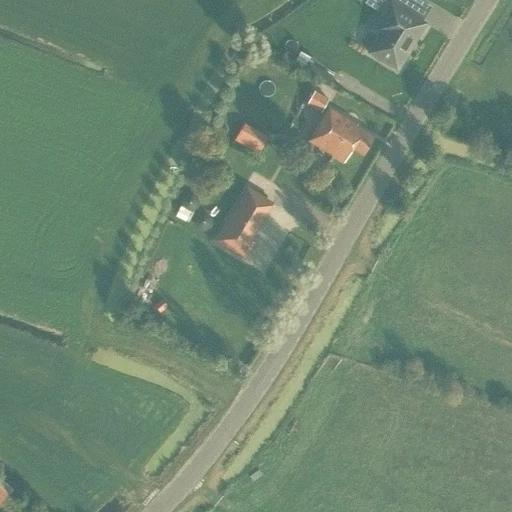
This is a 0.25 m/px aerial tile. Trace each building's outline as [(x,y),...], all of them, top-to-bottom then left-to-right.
[(383,0),(394,6),(388,15),(384,13),(373,30),(379,35),(368,53),(396,70),(425,24),(406,12),(412,0),(383,0)] [(306,105),(321,113),(329,99),(314,91),(306,105)] [(352,150),(362,156),(373,138),(343,119),(344,117),(328,108),(308,142),(344,164),(352,150)] [(233,141),(261,145),(263,128),(236,125),(233,141)] [(248,240),(255,229),(231,215),(215,241),(243,258),(252,243),(248,240)] [(0,504),(12,489),(0,479),(0,504)]
